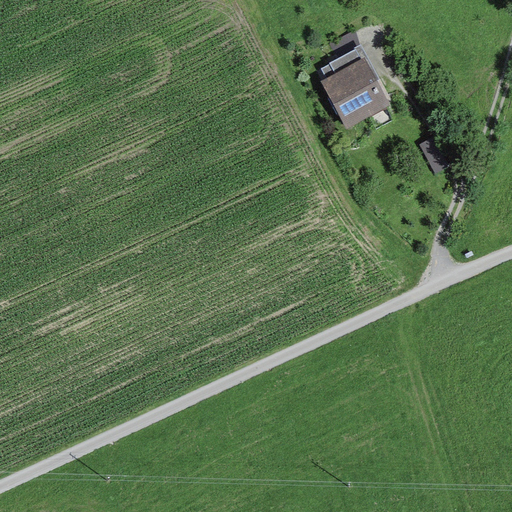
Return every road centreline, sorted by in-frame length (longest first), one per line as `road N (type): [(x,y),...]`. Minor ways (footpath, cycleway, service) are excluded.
road 1 (residential): [(511,257),(0,487)]
road 2 (track): [(511,59),(437,253),(442,285)]
road 3 (track): [(385,56),(448,160),(457,198)]
